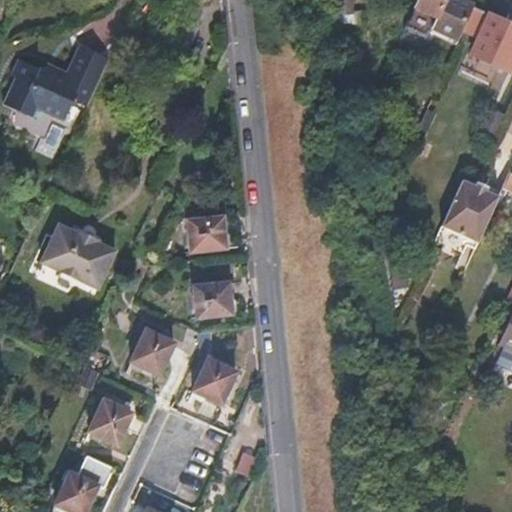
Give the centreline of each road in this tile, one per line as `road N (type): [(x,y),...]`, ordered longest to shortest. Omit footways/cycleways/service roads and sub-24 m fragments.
road 1 (residential): [(290,511),(239,0)]
road 2 (residential): [(115,511),(148,442),(201,465)]
